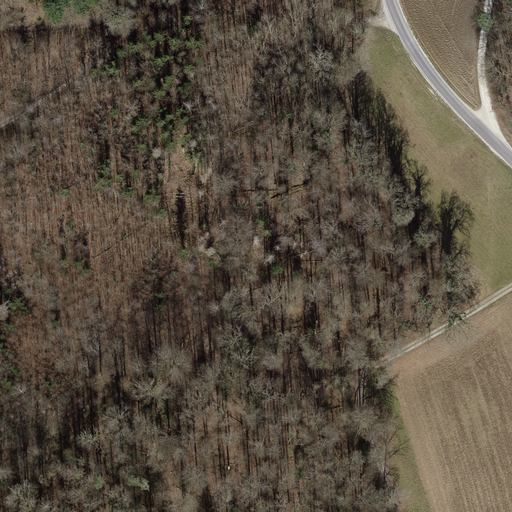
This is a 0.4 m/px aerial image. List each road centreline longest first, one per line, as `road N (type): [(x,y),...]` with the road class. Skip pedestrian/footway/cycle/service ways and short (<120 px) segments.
road 1 (track): [(399,511),(367,388),(511,285)]
road 2 (track): [(0,125),(168,7)]
road 3 (tertiary): [(393,0),(417,55),(511,158)]
road 4 (track): [(0,34),(99,25),(184,0)]
road 5 (track): [(492,140),(483,64),(489,0)]
